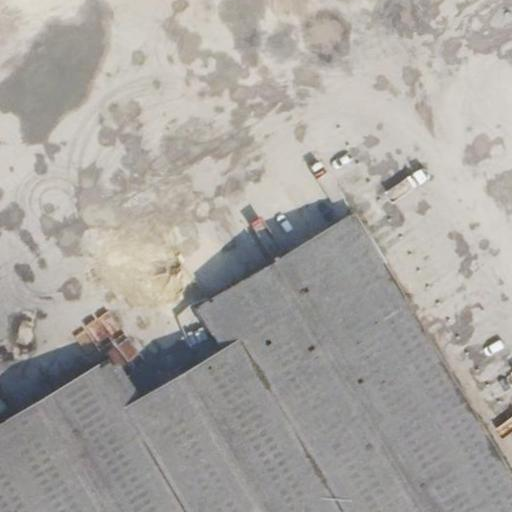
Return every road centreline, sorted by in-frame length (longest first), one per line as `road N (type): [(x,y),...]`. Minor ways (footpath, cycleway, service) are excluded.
road 1 (unknown): [(146,300),(186,249),(272,185),(447,82)]
road 2 (unknown): [(271,511),(163,353),(146,300)]
road 3 (unknown): [(146,300),(67,266),(0,216)]
